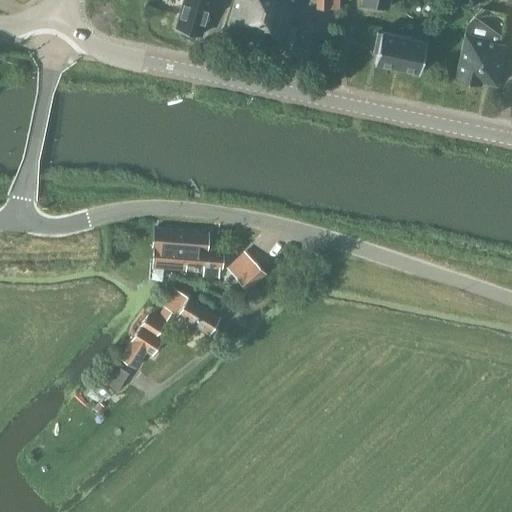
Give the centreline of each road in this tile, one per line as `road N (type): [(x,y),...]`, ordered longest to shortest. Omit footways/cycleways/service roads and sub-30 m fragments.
road 1 (unclassified): [(511,302),(321,235),(215,213),(136,209),(17,222)]
road 2 (tertiary): [(511,137),(109,54),(54,20)]
road 3 (unclassified): [(17,222),(54,20)]
